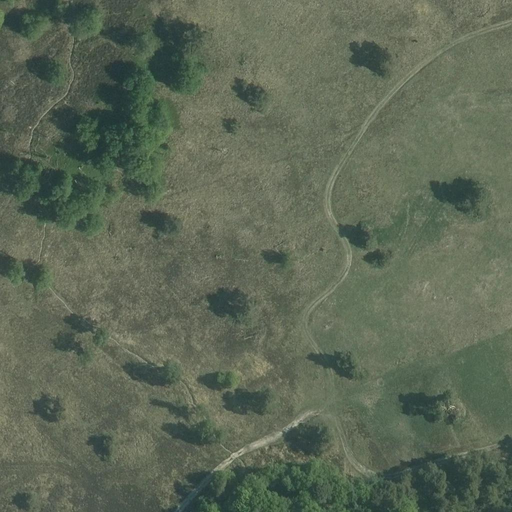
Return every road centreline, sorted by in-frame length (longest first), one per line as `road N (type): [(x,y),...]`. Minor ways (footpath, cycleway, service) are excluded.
road 1 (track): [(177,511),(234,456),(328,409),(332,372),(303,320),(346,261),(327,208),(329,184),(372,115),(419,67),(470,35),(511,22)]
road 2 (track): [(328,409),(344,449),(341,484),(511,440)]
